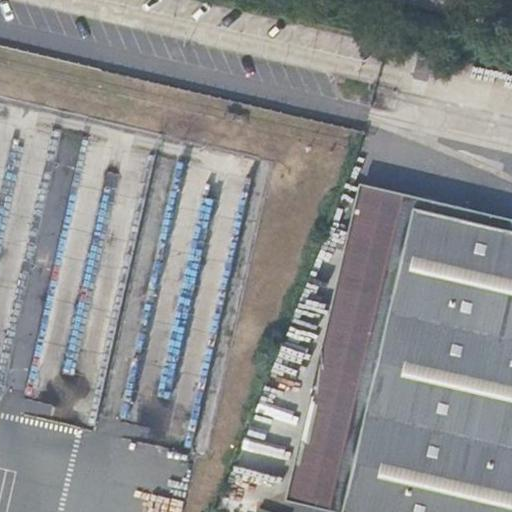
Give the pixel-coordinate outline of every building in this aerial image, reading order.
[(287,506),(311,511),(345,511),(413,212),(415,201),(360,188),(287,506)] [(413,212),(509,233),(511,222),(415,201),(413,212)] [(345,511),(511,511),(511,233),(509,233),(413,212),(345,511)] [(157,468),(184,469),(185,456),(158,455),(157,468)] [(233,471),(230,485),(260,492),(263,478),(233,471)]
